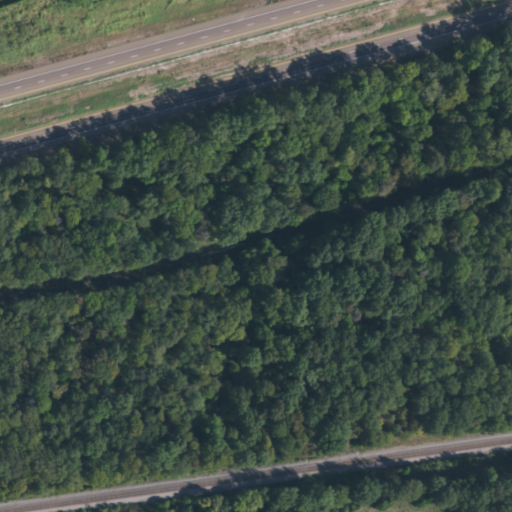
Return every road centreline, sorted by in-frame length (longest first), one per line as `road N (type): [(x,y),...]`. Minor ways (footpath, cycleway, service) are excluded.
road 1 (trunk): [(0,148),(511,10)]
road 2 (trunk): [(308,0),(0,84)]
